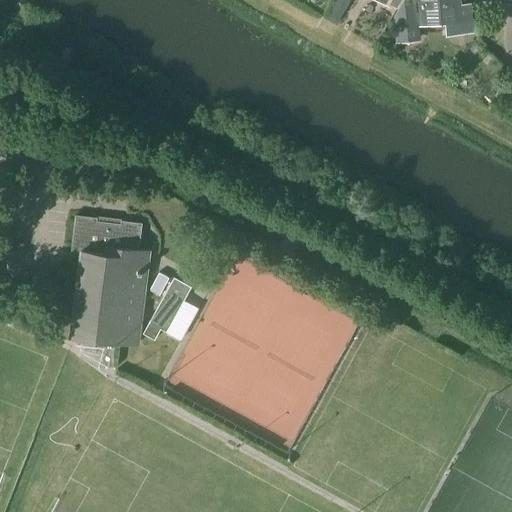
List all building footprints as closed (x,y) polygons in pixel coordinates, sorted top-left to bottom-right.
[(376,0),(385,5),(385,4),(395,10),(400,0),(376,0)] [(404,0),(394,17),(396,45),(419,43),(415,0),(404,0)] [(470,2),(457,3),(456,0),(420,0),(422,23),(472,18),(470,2)] [(336,24),(342,12),(332,6),(325,19),(336,24)] [(137,344),(142,306),(149,250),(138,249),(141,223),(96,217),(75,215),(69,255),(80,257),(70,336),(137,344)] [(291,440),(351,306),(234,254),(178,378),(217,396),(213,405),(291,440)] [(165,332),(191,287),(173,277),(143,333),(154,339),(160,329),(165,332)] [(189,339),(210,291),(193,284),(172,332),(189,339)]
